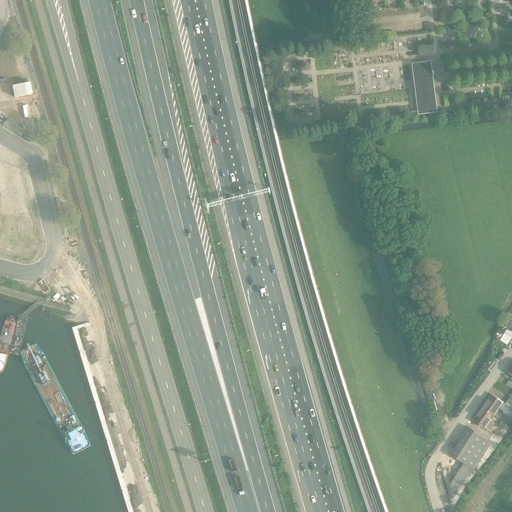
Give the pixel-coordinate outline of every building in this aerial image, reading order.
[(430,89),(428,72),(429,72),(428,63),(413,65),(414,74),(415,77),(414,77),(416,90),(417,92),(416,96),(418,106),(418,107),(418,108),(419,108),(419,109),(420,110),(421,111),(422,111),(423,111),(424,111),(430,111),(429,106),(431,105),(432,105),(432,104),(433,104),(433,103),(433,102),(433,101),(433,100),(433,93),(432,88),(430,89)] [(511,315),(509,314),(496,336),(501,339),(508,329),(511,331),(511,315)] [(488,400),(483,408),(494,416),(499,408),(504,412),(504,413),(511,419),(511,396),(505,404),(493,396),(489,401),(488,400)] [(490,421),(494,416),(483,408),(474,420),(489,431),(494,423),(490,421)] [(503,430),(507,425),(501,421),(498,426),(503,430)] [(469,428),(451,456),(463,464),(449,486),(453,499),(467,479),(474,471),(492,443),(469,428)]
